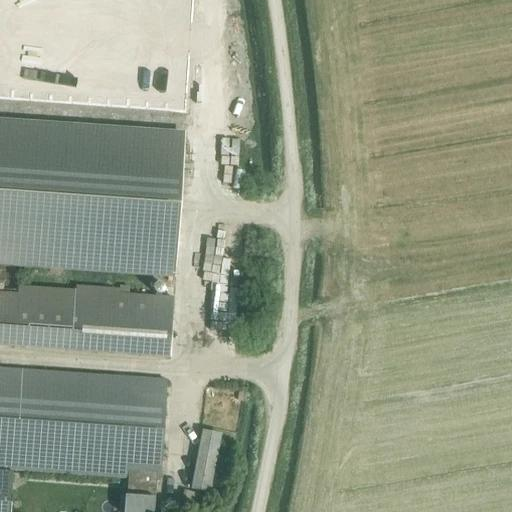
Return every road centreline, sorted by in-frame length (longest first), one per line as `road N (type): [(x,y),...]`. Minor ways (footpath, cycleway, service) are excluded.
road 1 (unclassified): [(256,511),(288,318),(292,213)]
road 2 (track): [(292,213),(273,0)]
